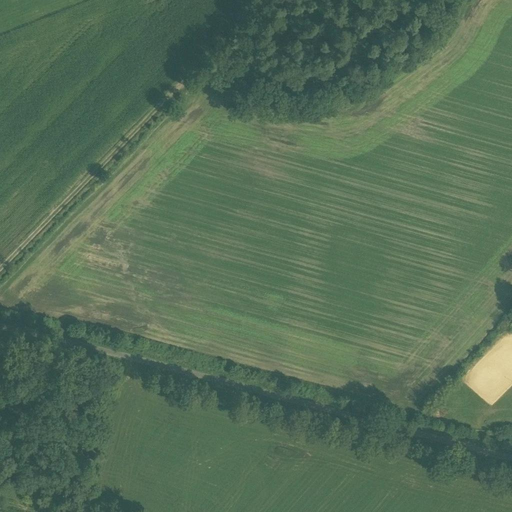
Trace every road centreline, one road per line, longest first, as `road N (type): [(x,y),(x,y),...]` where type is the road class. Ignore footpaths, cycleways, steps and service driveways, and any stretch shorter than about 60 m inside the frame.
road 1 (unclassified): [(511,459),(0,329)]
road 2 (track): [(0,266),(260,0)]
